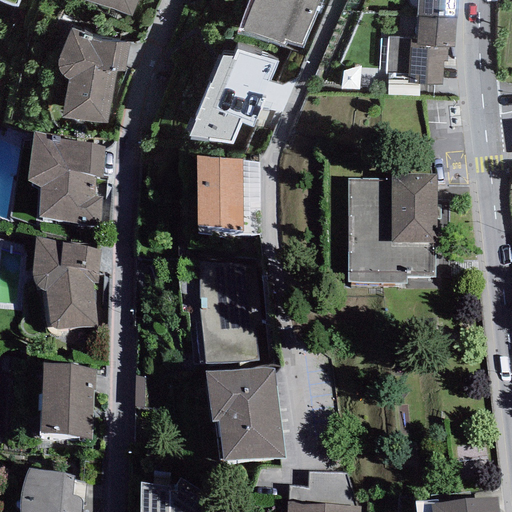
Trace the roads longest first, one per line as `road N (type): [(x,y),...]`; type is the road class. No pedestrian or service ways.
road 1 (residential): [(163,0),(122,132),(112,511)]
road 2 (secondary): [(511,379),(483,116)]
